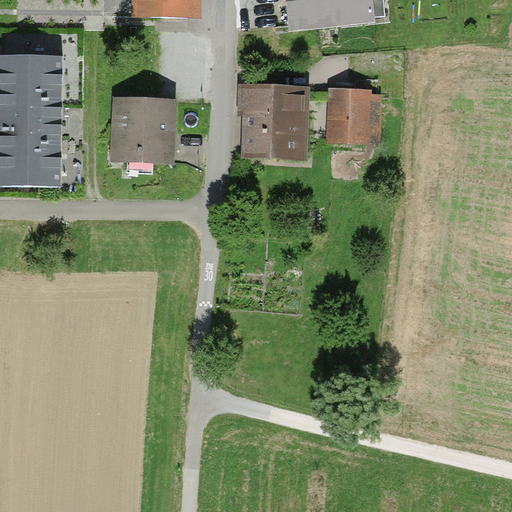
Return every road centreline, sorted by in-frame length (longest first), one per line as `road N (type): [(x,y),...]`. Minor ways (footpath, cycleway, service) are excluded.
road 1 (track): [(197,394),(511,468)]
road 2 (residential): [(191,468),(216,210)]
road 3 (residential): [(0,207),(216,210)]
road 4 (residential): [(216,210),(230,66),(226,0)]
